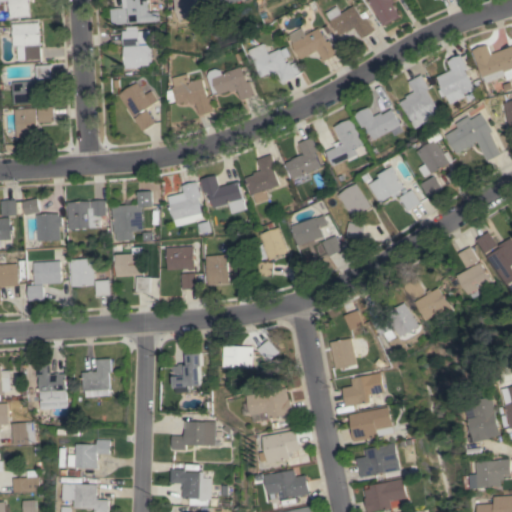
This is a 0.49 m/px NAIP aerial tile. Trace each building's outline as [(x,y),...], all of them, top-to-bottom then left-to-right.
[(30,0),(31,16),(10,18),(9,1),(0,1),(0,0),(30,0)] [(147,0),(148,4),(156,3),(156,11),(158,11),(158,21),(112,24),(111,8),(122,7),(121,0),(147,0)] [(173,0),(203,0),(207,13),(178,20),(173,0)] [(238,0),(218,8),(214,0),(238,0)] [(394,0),(395,2),(393,3),(401,17),(384,26),(370,0),(394,0)] [(356,5),(365,19),(367,17),(375,30),(362,38),(356,27),(342,36),(332,20),(333,20),(328,13),(339,6),(343,13),(356,5)] [(26,60),(26,59),(18,60),(18,46),(14,46),(13,24),(39,22),(40,44),(26,45),(26,46),(41,45),(42,59),(26,60)] [(328,42),(330,40),(337,54),(323,61),(321,58),(323,58),(318,50),(302,59),(294,43),(295,43),(291,35),(304,28),(307,35),(320,28),(328,42)] [(151,66),(124,68),(123,44),(112,45),(111,33),(122,32),(122,30),(137,29),(137,31),(149,30),(151,66)] [(250,49),(264,43),(269,53),(281,48),(287,63),(289,61),(291,64),(296,62),(301,72),(295,75),(296,77),(282,83),(278,72),(270,76),(269,74),(261,77),(250,49)] [(511,45),(511,77),(506,80),(504,75),(486,82),(484,77),(483,77),(473,51),(488,45),(491,54),(511,45)] [(451,70),(447,61),(460,55),(467,69),(464,70),(471,83),(474,88),(463,94),(464,96),(450,103),(445,95),(442,97),(438,90),(441,89),(440,86),(441,85),(437,77),(451,70)] [(52,78),(37,79),(36,65),(51,64),(52,78)] [(247,82),(249,81),(254,95),(241,100),(237,89),(230,92),(230,90),(219,94),(212,74),(222,71),(222,73),(241,66),(247,82)] [(207,97),(210,96),(214,111),(199,115),(196,103),(191,104),(191,101),(184,103),(184,101),(177,103),(176,101),(169,103),(167,97),(167,90),(173,89),(173,87),(175,86),(172,77),(187,73),(190,81),(202,78),(207,97)] [(400,102),(406,98),(405,96),(413,91),(408,81),(421,74),(429,88),(426,90),(440,114),(415,128),(400,102)] [(14,81),(41,80),(42,102),(15,104),(14,81)] [(158,100),(133,117),(119,94),(137,82),(145,94),(151,90),(158,100)] [(511,128),(511,100),(503,102),(507,129),(511,128)] [(55,121),(40,122),(39,107),(54,106),(55,121)] [(368,107),(373,116),(380,113),(381,114),(390,109),(402,131),(393,136),(390,130),(373,139),(369,141),(367,137),(371,135),(365,126),(361,128),(354,115),(368,107)] [(39,136),(18,137),(16,109),(37,108),(39,136)] [(155,123),(143,131),(134,118),(147,110),(155,123)] [(487,161),(477,141),(473,143),(474,145),(470,148),(469,146),(457,153),(446,135),(458,127),(456,123),(468,115),(471,119),(481,113),(492,131),(490,132),(501,153),(487,161)] [(335,147),(334,143),(340,140),(334,126),(351,119),(363,145),(362,145),(365,152),(358,155),(357,153),(356,154),(357,157),(348,161),(347,159),(333,165),(326,151),(335,147)] [(501,135),(511,129),(511,148),(508,150),(501,135)] [(286,162),(291,160),(291,159),(302,154),(298,143),(312,137),(318,150),(314,152),(320,167),(293,179),(286,162)] [(417,151),(436,139),(444,153),(447,151),(453,160),(431,174),(431,172),(425,176),(419,167),(425,163),(417,151)] [(265,190),(268,199),(256,203),(253,194),(252,195),(245,178),(254,174),(253,173),(261,170),(257,159),(260,158),(259,158),(268,154),(268,155),(271,154),(276,169),(273,170),(279,185),(265,190)] [(369,184),(380,178),(378,175),(392,166),(396,171),(395,172),(404,187),(399,191),(400,194),(394,198),(392,195),(381,202),(369,184)] [(216,174),(219,186),(238,181),(239,183),(237,183),(244,209),(231,213),(228,203),(212,208),(208,192),(205,193),(201,179),(216,174)] [(435,175),(443,188),(430,197),(422,184),(435,175)] [(176,226),(168,196),(183,192),(182,185),(196,181),(200,197),(197,198),(202,217),(196,219),(195,221),(176,226)] [(339,194),(357,183),(371,206),(353,217),(339,194)] [(412,189),(420,203),(409,210),(400,196),(412,189)] [(143,230),(133,231),(133,239),(117,240),(116,233),(114,233),(112,206),(138,204),(137,191),(151,190),(152,205),(141,206),(143,230)] [(41,211),(26,214),(23,201),(38,198),(41,211)] [(17,214),(2,215),(1,201),(16,200),(17,214)] [(107,215),(101,215),(101,227),(70,229),(68,202),(105,200),(107,215)] [(61,239),(39,241),(37,214),(59,213),(61,239)] [(292,226),(317,216),(324,236),(299,246),(292,226)] [(11,225),(14,225),(14,230),(11,230),(11,239),(0,239),(0,217),(10,217),(11,225)] [(365,224),(363,239),(347,237),(349,222),(365,224)] [(289,252),(269,259),(268,257),(262,260),(257,246),(263,243),(260,234),(279,226),(289,252)] [(476,239),(488,231),(497,245),(485,253),(476,239)] [(336,235),(343,250),(329,257),(322,241),(336,235)] [(499,248),(497,245),(510,237),(511,240),(511,279),(505,285),(487,256),(499,248)] [(143,275),(117,276),(116,254),(132,253),(131,247),(142,246),(143,275)] [(194,268),(167,269),(166,247),(193,246),(194,268)] [(458,253),(470,246),(478,261),(466,268),(458,253)] [(207,255),(228,254),(230,283),(209,285),(207,255)] [(230,266),(231,266),(231,257),(245,256),(247,281),(232,282),(230,266)] [(95,285),(72,286),(71,259),(93,258),(95,285)] [(258,260),(274,261),(273,276),(257,275),(258,260)] [(62,282),(35,284),(34,262),(60,261),(62,282)] [(456,275),(479,262),(490,281),(466,294),(456,275)] [(18,285),(0,286),(0,264),(17,263),(18,285)] [(196,288),(182,289),(181,273),(195,272),(196,288)] [(150,292),(136,291),(136,276),(150,277),(150,292)] [(416,277),(425,291),(412,299),(403,285),(416,277)] [(110,294),(97,295),(95,280),(109,279),(110,294)] [(44,299),(29,300),(28,285),(43,284),(44,299)] [(427,294),(425,292),(429,289),(430,291),(437,287),(451,310),(436,319),(433,315),(426,320),(414,301),(427,294)] [(385,314),(404,302),(418,325),(399,336),(385,314)] [(344,315),(357,309),(364,324),(350,330),(344,315)] [(372,322),(385,314),(393,327),(390,329),(395,336),(388,341),(383,334),(381,335),(372,322)] [(330,342),(351,338),(356,364),(336,368),(330,342)] [(224,345),(253,346),(252,368),(223,366),(224,345)] [(203,366),(200,366),(201,384),(194,385),(194,388),(190,388),(189,385),(175,386),(174,366),(180,366),(179,363),(189,363),(188,353),(202,353),(203,366)] [(110,388),(108,389),(108,395),(86,397),(85,390),(83,390),(82,372),(89,371),(89,370),(93,370),(93,371),(97,371),(96,359),(110,358),(111,372),(109,372),(110,388)] [(42,408),(42,402),(41,402),(39,377),(37,377),(36,363),(50,362),(51,374),(55,374),(55,372),(59,372),(59,373),(65,373),(67,400),(66,400),(66,406),(42,408)] [(10,391),(3,391),(3,395),(0,395),(0,365),(1,365),(1,371),(9,370),(10,391)] [(342,387),(352,386),(351,378),(380,372),(384,392),(368,394),(370,402),(346,406),(342,387)] [(511,385),(499,388),(507,428),(511,427),(511,385)] [(288,388),(290,399),(291,399),(294,414),(270,418),(271,419),(263,420),(262,413),(252,415),(249,395),(288,388)] [(499,435),(487,437),(488,439),(473,442),(464,402),(491,396),(499,435)] [(0,403),(7,403),(9,423),(1,424),(2,429),(0,429),(0,403)] [(388,407),(393,433),(377,436),(377,437),(353,441),(350,426),(352,426),(349,414),(388,407)] [(215,445),(186,444),(185,449),(172,449),(172,435),(184,435),(185,421),(205,421),(216,421),(215,445)] [(33,422),(34,442),(28,443),(13,445),(11,423),(33,422)] [(297,430),(301,449),(289,452),(291,459),(269,463),(269,461),(264,462),(262,452),(267,451),(264,436),(297,430)] [(112,439),(112,453),(99,453),(99,467),(77,467),(77,466),(70,466),(71,454),(77,454),(78,443),(98,444),(98,439),(112,439)] [(356,458),(366,456),(364,449),(394,443),(399,469),(398,469),(399,474),(385,477),(384,472),(370,475),(360,477),(356,458)] [(469,474),(476,474),(475,461),(497,460),(497,459),(509,458),(510,474),(503,474),(503,480),(500,480),(500,486),(470,489),(469,474)] [(185,469),(185,471),(203,472),(203,477),(212,477),(211,500),(208,500),(208,506),(189,505),(189,498),(183,498),(183,491),(182,491),(182,487),(183,487),(183,483),(171,483),(171,468),(185,469)] [(12,478),(26,477),(26,470),(36,469),(36,476),(38,476),(39,490),(13,492),(12,478)] [(274,473),(296,469),(297,476),(306,475),(310,494),(286,498),(284,491),(270,494),(266,474),(274,473)] [(402,478),(406,498),(390,501),(391,508),(371,511),(366,511),(364,498),(366,498),(364,490),(371,489),(370,485),(402,478)] [(65,485),(77,485),(77,483),(99,484),(99,493),(98,493),(98,499),(110,499),(110,511),(96,511),(96,507),(76,507),(76,500),(65,499),(65,485)] [(477,511),(477,504),(493,503),(492,496),(511,495),(511,511),(477,511)] [(22,511),(22,500),(35,499),(35,511),(22,511)]
